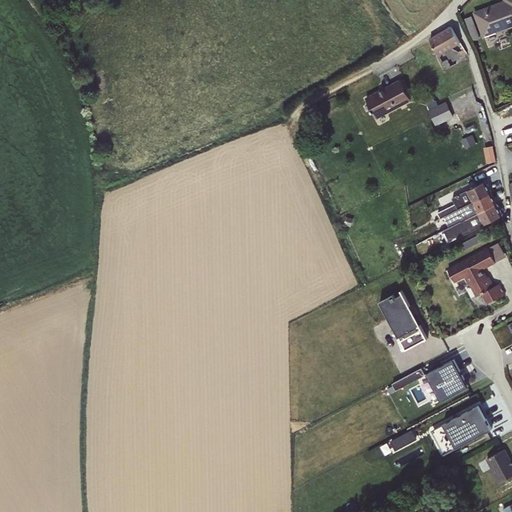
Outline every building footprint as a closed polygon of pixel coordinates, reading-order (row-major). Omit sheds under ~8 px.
[(511,0),(505,0),(506,2),(476,13),(485,37),(511,27),(511,0)] [(468,25),(474,23),(471,16),(465,18),(468,25)] [(474,23),(468,25),(473,40),(479,38),(474,23)] [(451,26),(430,39),(439,56),(445,52),(449,59),(451,58),(453,61),(467,53),(464,48),(458,52),(452,48),(461,43),(451,26)] [(401,80),(366,98),(377,118),(411,100),(401,80)] [(430,91),(422,96),(426,104),(434,100),(430,91)] [(427,105),(429,110),(439,106),(436,100),(427,105)] [(439,106),(429,110),(435,124),(452,116),(446,103),(439,106)] [(471,134),(462,139),(466,148),(475,144),(471,134)] [(485,148),(487,160),(487,163),(495,161),(492,147),(485,148)] [(460,207),(491,192),(486,181),(452,198),(455,203),(437,212),(440,218),(444,216),(460,207)] [(463,213),(446,221),(449,227),(497,204),(491,192),(460,207),(463,213)] [(497,204),(449,227),(442,231),(448,243),(503,215),(497,204)] [(460,207),(444,216),(446,221),(463,213),(460,207)] [(346,216),(343,224),(351,227),(353,218),(346,216)] [(480,233),(460,243),(464,250),(483,239),(480,233)] [(488,247),(447,268),(455,282),(465,277),(470,287),(472,286),(477,296),(483,293),(488,303),(505,294),(499,283),(494,286),(489,276),(487,277),(483,269),(496,262),(495,261),(505,256),(498,243),(488,248),(488,247)] [(393,295),(380,302),(405,350),(427,338),(403,293),(395,298),(393,295)] [(454,359),(427,373),(442,400),(468,386),(454,359)] [(421,368),(392,383),(396,390),(425,375),(421,368)] [(479,405),(432,430),(445,454),(492,429),(479,405)] [(395,450),(417,438),(412,429),(390,440),(395,450)] [(511,463),(504,449),(486,459),(499,483),(511,475),(511,463)]
